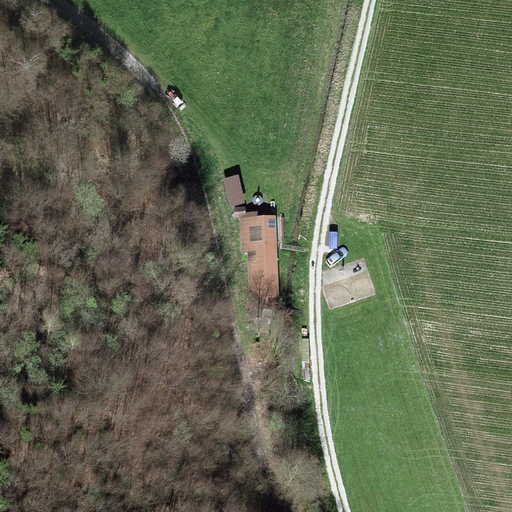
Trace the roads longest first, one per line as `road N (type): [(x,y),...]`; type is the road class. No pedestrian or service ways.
road 1 (track): [(271,511),(206,216)]
road 2 (track): [(206,216),(184,151),(141,77),(75,13),(49,0)]
road 3 (track): [(346,511),(324,426),(317,252)]
road 4 (track): [(317,252),(371,0)]
